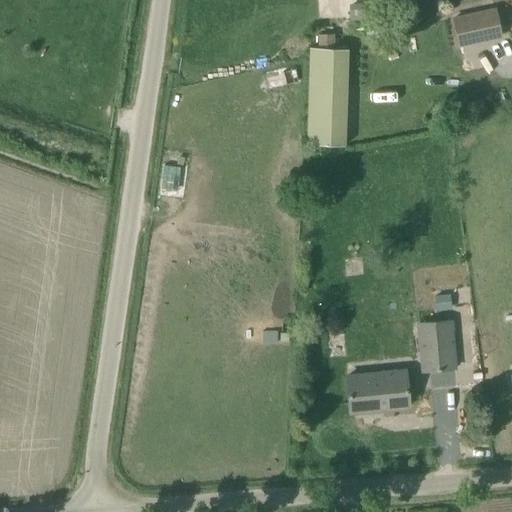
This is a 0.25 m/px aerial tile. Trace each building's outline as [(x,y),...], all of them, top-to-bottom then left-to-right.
[(457,47),(501,37),(494,6),(450,16),(457,47)] [(340,50),(310,49),(307,146),(337,147),(340,50)] [(449,292),(434,293),(435,311),(450,310),(449,292)] [(424,370),(456,367),(451,319),(419,322),(424,370)] [(326,355),(342,354),(341,332),(325,332),(326,355)] [(347,375),(351,411),(352,411),(351,406),(379,404),(379,408),(410,405),(406,369),(347,375)]
